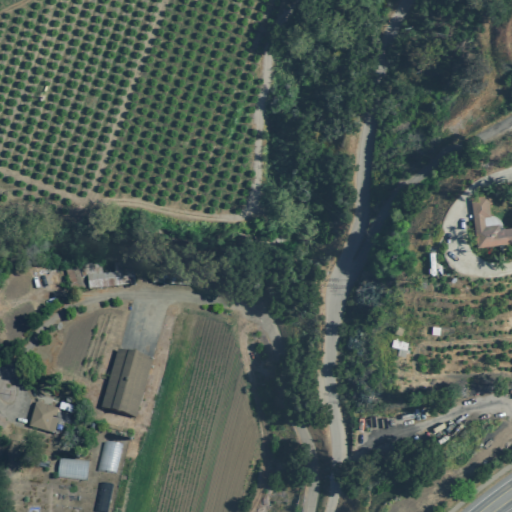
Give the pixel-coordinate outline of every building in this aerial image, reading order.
[(470,198),(487,195),(489,216),(483,217),(484,225),(497,224),(498,229),(511,226),(511,242),(476,247),(470,198)] [(133,285),(130,263),(112,265),(113,272),(103,273),(102,263),(65,268),(69,293),(133,285)] [(134,419),(99,409),(116,350),(151,360),(134,419)] [(27,427),(34,402),(57,408),(53,419),(50,418),(46,432),(27,427)] [(114,474),(96,470),(102,440),(120,444),(114,474)] [(85,480),(56,477),(58,457),(87,461),(85,480)] [(105,511),(93,511),(99,483),(111,486),(105,511)]
